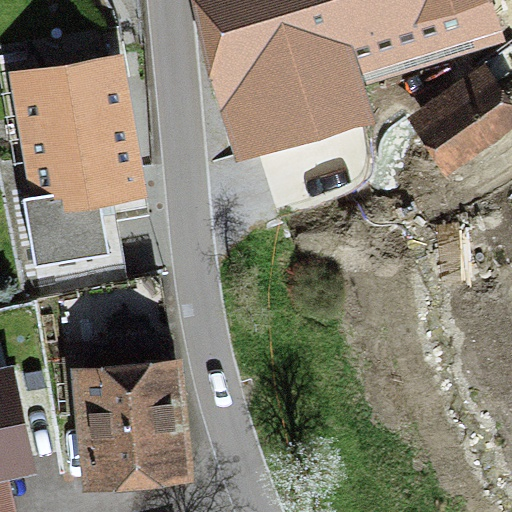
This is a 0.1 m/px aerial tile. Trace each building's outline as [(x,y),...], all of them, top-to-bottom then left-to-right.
[(489,0),(197,0),(243,154),(361,118),(342,56),(493,10),(489,0)] [(125,42),(11,62),(34,189),(24,190),(36,255),(113,241),(105,194),(150,186),(125,42)] [(510,117),(487,83),(426,126),(449,159),(510,117)] [(159,336),(148,275),(59,294),(70,397),(90,399),(98,472),(178,463),(168,366),(171,365),(168,337),(159,336)] [(17,357),(0,359),(0,471),(35,464),(17,357)]
